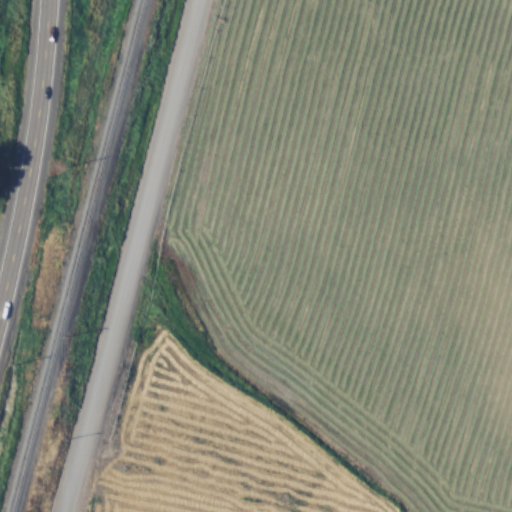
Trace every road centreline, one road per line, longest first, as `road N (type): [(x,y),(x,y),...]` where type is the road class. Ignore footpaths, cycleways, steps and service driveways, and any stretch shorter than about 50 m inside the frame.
road 1 (residential): [(69,511),(202,0)]
road 2 (primary): [(0,310),(38,131),(50,0)]
